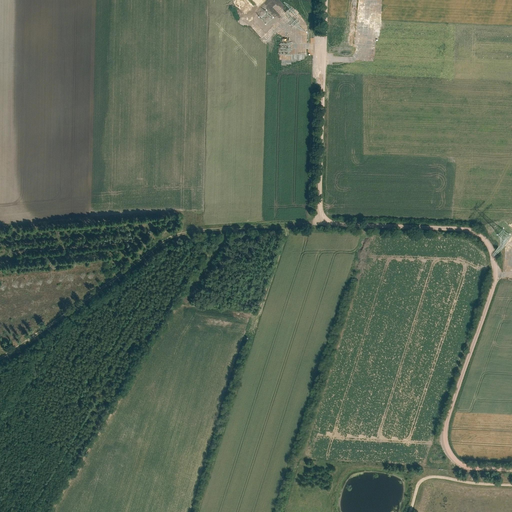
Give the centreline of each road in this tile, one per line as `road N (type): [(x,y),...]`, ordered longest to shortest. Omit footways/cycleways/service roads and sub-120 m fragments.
road 1 (track): [(325,0),(317,221),(463,228),(487,244),(495,275),(446,441),(460,462),(511,467)]
road 2 (track): [(226,227),(169,239),(0,359)]
road 3 (track): [(317,221),(226,227),(187,293)]
